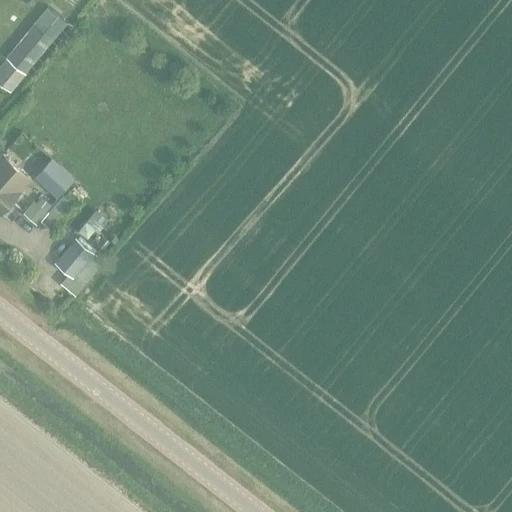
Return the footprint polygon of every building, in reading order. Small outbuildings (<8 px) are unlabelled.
[(25,72),(22,70),(49,35),(47,33),(60,17),(47,7),(35,23),(0,66),(0,80),(11,90),(25,72)] [(56,162),(40,179),(57,196),(74,178),(56,162)] [(0,212),(21,189),(0,169),(0,212)] [(24,212),(37,224),(41,220),(46,224),(51,229),(73,204),(74,202),(64,193),(58,200),(47,213),(46,213),(46,212),(57,199),(48,191),(38,203),(34,200),(24,212)] [(92,214),(86,221),(95,229),(98,231),(104,223),(107,219),(95,209),(92,214)] [(74,277),(76,275),(85,283),(105,261),(96,252),(77,237),(56,263),(74,277)]
